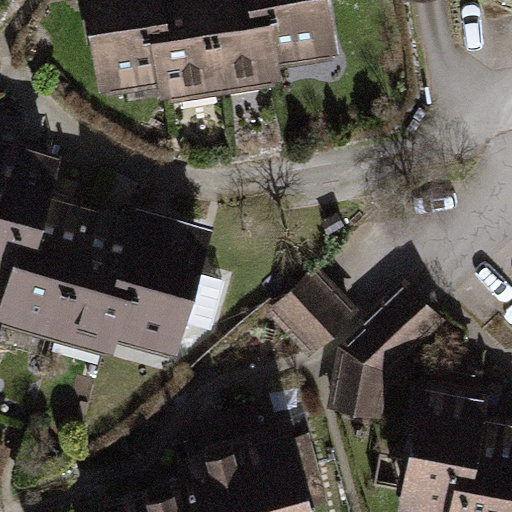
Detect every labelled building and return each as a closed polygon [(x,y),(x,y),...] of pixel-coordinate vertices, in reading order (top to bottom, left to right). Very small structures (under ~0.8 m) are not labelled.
[(178,88),(164,0),(84,0),(100,100),(178,88)] [(228,100),(212,0),(164,0),(178,88),(181,107),(228,100)] [(271,79),(258,0),(212,0),(228,100),(273,93),(271,79)] [(337,69),(326,0),(258,0),(271,79),(337,69)] [(461,0),(409,0),(411,11),(462,3),(461,0)] [(0,286),(24,293),(48,203),(59,163),(0,147),(0,286)] [(59,349),(95,215),(48,203),(24,293),(12,337),(59,349)] [(102,346),(134,226),(95,215),(59,349),(98,360),(102,346)] [(178,366),(213,236),(137,215),(134,226),(102,346),(178,366)] [(360,322),(319,276),(270,319),(311,365),(360,322)] [(445,326),(406,289),(341,356),(332,417),(382,427),(388,382),(445,326)] [(470,511),(487,394),(488,384),(431,376),(411,511),(470,511)] [(511,511),(511,397),(487,394),(470,511),(511,511)] [(313,511),(292,434),(266,441),(257,408),(229,416),(255,511),(313,511)] [(255,511),(229,416),(207,422),(216,455),(187,463),(192,481),(200,511),(255,511)] [(200,511),(192,481),(140,495),(144,511),(200,511)] [(144,511),(140,495),(89,509),(89,511),(144,511)]
